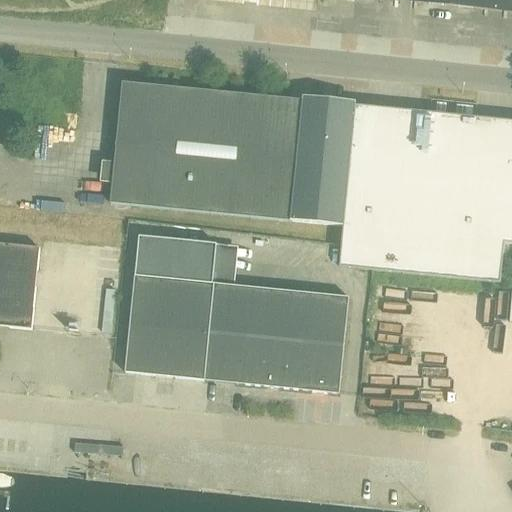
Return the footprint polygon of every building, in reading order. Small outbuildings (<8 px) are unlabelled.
[(511,0),(389,0),(511,11),(511,0)] [(511,121),(123,83),(110,205),(341,228),(337,267),(499,283),(503,244),(511,244),(511,121)] [(40,248),(0,244),(0,326),(32,330),(40,248)] [(347,298),(133,278),(124,374),(338,395),(347,298)] [(116,326),(117,304),(108,304),(108,326),(116,326)]
